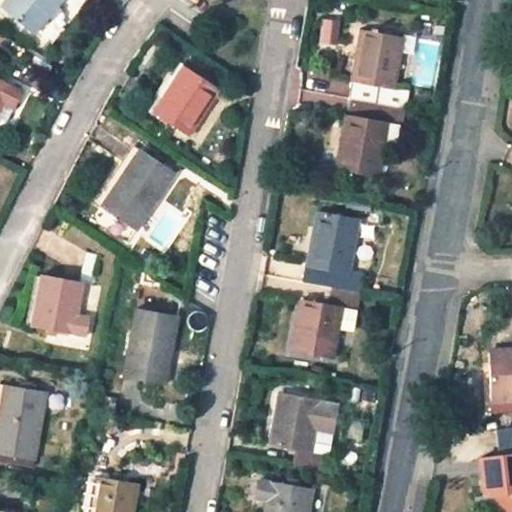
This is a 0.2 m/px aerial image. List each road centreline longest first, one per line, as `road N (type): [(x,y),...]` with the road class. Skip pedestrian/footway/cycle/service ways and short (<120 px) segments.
road 1 (residential): [(195,511),(285,0)]
road 2 (residential): [(0,263),(102,68),(153,0)]
road 3 (unclassified): [(437,272),(487,0)]
road 4 (unclassified): [(396,511),(437,272)]
